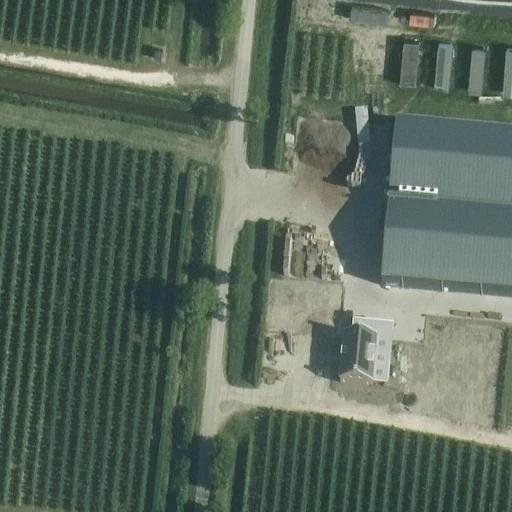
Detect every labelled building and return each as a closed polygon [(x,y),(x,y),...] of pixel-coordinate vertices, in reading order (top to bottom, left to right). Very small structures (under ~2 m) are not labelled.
[(401,37),(398,83),(414,84),(417,38),(401,37)] [(435,40),(432,86),(448,87),(451,42),(435,40)] [(471,44),(467,89),(483,91),(487,45),(471,44)] [(511,58),(504,58),(501,93),(511,94),(511,58)] [(511,136),(397,126),(382,286),(511,298),(511,136)] [(312,314),(313,342),(324,341),(323,313),(312,314)] [(355,351),(324,348),(319,396),(351,399),(355,351)]
